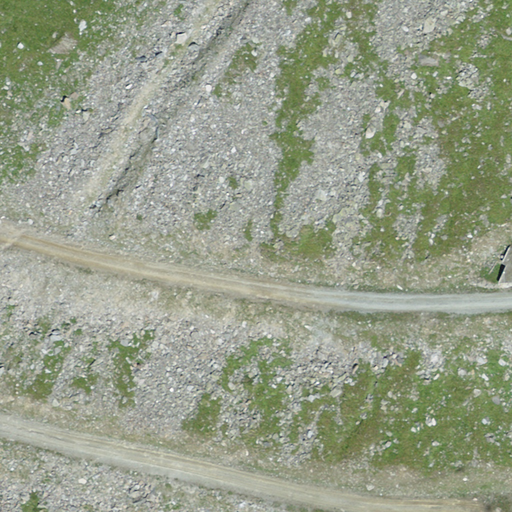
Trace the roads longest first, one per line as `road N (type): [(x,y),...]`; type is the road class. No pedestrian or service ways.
road 1 (track): [(0,221),(96,252),(356,296),(511,290)]
road 2 (track): [(0,427),(382,511)]
